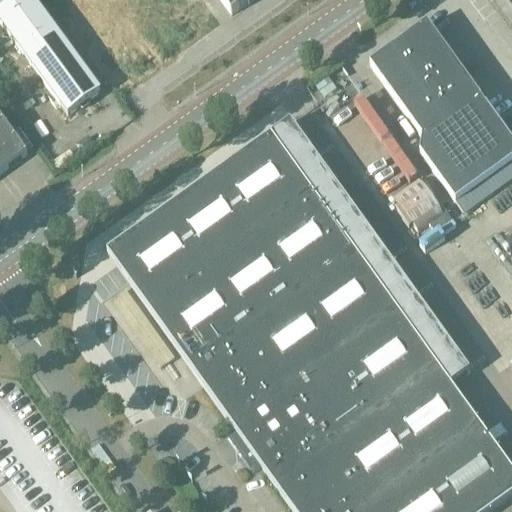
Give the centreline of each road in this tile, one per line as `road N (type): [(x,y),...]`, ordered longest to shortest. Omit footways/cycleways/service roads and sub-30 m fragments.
road 1 (unclassified): [(0,262),(364,0)]
road 2 (unknown): [(271,66),(511,391)]
road 3 (unclassified): [(151,511),(0,298)]
road 4 (unknown): [(112,456),(148,434),(175,429),(248,511)]
